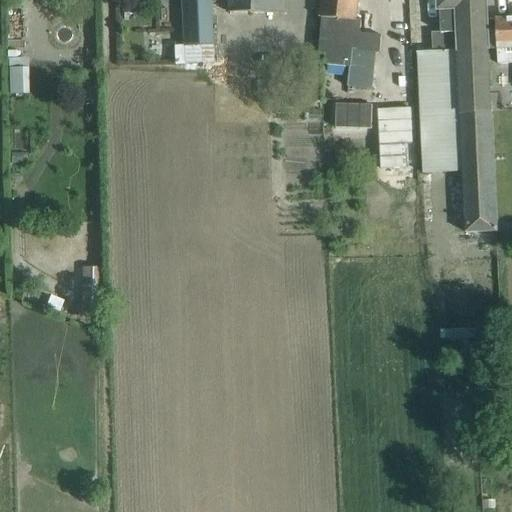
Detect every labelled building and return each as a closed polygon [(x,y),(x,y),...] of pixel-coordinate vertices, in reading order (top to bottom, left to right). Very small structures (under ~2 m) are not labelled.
[(180,0),(181,27),(154,28),(155,64),(175,63),(212,62),(210,0),(180,0)] [(227,0),(228,12),(281,13),(281,0),(227,0)] [(375,52),(380,53),(382,35),(360,34),(362,20),(356,20),(358,0),(321,0),(320,17),(323,17),(320,54),(326,55),(325,64),(330,65),(328,85),(349,87),(349,82),(372,84),(375,52)] [(433,53),(419,53),(424,172),(424,174),(464,173),(466,229),(467,232),(498,231),(492,111),(491,111),(487,20),(487,1),(486,0),(438,0),(439,10),(441,10),(442,32),(432,33),(433,53)] [(511,48),(511,18),(496,19),(497,49),(511,48)] [(28,79),(9,79),(9,95),(28,94),(28,79)] [(229,84),(233,203),(276,202),(273,83),(229,84)] [(378,160),(400,159),(399,143),(377,144),(378,160)] [(82,267),(83,315),(106,314),(105,266),(82,267)]
